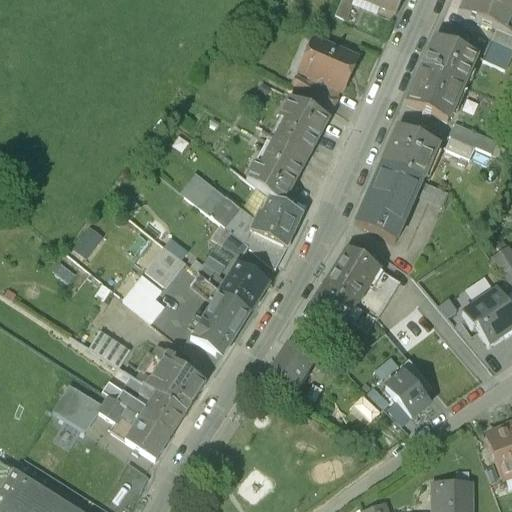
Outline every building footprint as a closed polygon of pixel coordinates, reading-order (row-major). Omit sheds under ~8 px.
[(353,1),(351,0),(341,0),(333,19),(343,23),(353,1)] [(402,0),(351,0),(353,1),(395,18),(402,0)] [(511,32),(511,0),(464,0),(458,16),(509,39),(511,32)] [(474,59),(434,42),(422,71),(462,88),(474,59)] [(511,54),(490,44),(482,63),(503,72),(511,54)] [(353,62),(314,45),(300,78),(308,81),(339,95),(353,62)] [(462,88),(422,71),(406,107),(446,125),(462,88)] [(339,95),(308,81),(299,95),(331,114),(338,103),(335,101),(339,95)] [(326,123),(289,103),(278,123),(284,126),(272,148),(303,165),(326,123)] [(437,147),(396,129),(383,159),(384,159),(381,166),(421,184),(437,147)] [(473,150),(450,140),(444,153),(467,162),(473,150)] [(303,165),(272,148),(259,170),(254,167),(245,184),(268,202),(269,203),(281,209),(304,166),(303,165)] [(381,166),(380,166),(353,227),(394,245),(415,197),(421,184),(381,166)] [(448,195),(421,184),(415,197),(442,209),(448,195)] [(243,209),(238,213),(230,223),(231,224),(224,234),(227,237),(241,248),(249,235),(259,215),(261,216),(268,202),(255,192),(243,209)] [(238,213),(214,194),(204,205),(197,213),(218,230),(224,234),(231,224),(230,223),(238,213)] [(196,198),(190,207),(197,213),(204,205),(196,198)] [(268,202),(261,216),(259,215),(249,235),(284,252),(301,218),(281,209),(269,203),(268,202)] [(218,230),(209,243),(219,249),(227,237),(224,234),(218,230)] [(241,248),(227,237),(219,249),(239,262),(245,252),(241,248)] [(162,251),(143,277),(162,292),(181,266),(162,251)] [(400,284),(346,252),(323,289),(354,308),(365,290),(388,304),(400,284)] [(511,255),(511,253),(493,264),(509,288),(511,285),(511,255)] [(201,269),(195,265),(190,273),(196,278),(201,269)] [(266,287),(236,268),(226,284),(201,269),(196,278),(197,279),(218,296),(217,297),(248,316),(266,287)] [(248,316),(217,297),(218,296),(197,279),(190,290),(210,308),(195,334),(215,346),(219,340),(228,346),(248,316)] [(141,281),(121,305),(150,328),(161,314),(151,306),(159,296),(141,281)] [(318,297),(316,296),(303,316),(305,317),(304,318),(335,338),(347,319),(354,308),(323,289),(318,297)] [(498,291),(462,314),(472,329),(476,327),(489,347),(511,331),(511,312),(503,299),(498,291)] [(511,293),(503,299),(511,312),(511,293)] [(373,321),(354,308),(347,319),(367,332),(373,321)] [(123,370),(134,351),(101,332),(90,351),(123,370)] [(312,365),(285,349),(267,377),(294,394),(312,365)] [(204,386),(171,365),(173,362),(154,350),(149,359),(146,357),(135,373),(138,375),(132,384),(154,398),(184,418),(204,386)] [(431,390),(408,362),(399,370),(403,375),(422,397),(431,390)] [(403,375),(384,390),(410,421),(428,406),(422,397),(403,375)] [(154,398),(135,385),(130,392),(138,397),(138,401),(134,406),(136,408),(130,417),(138,423),(154,398)] [(108,389),(101,399),(107,402),(113,392),(108,389)] [(134,406),(113,392),(107,402),(130,417),(136,408),(134,406)] [(184,418),(154,398),(138,423),(168,442),(184,418)] [(130,417),(107,402),(97,417),(115,429),(120,422),(133,431),(138,423),(130,417)] [(94,421),(76,409),(67,426),(84,437),(94,421)] [(168,442),(138,423),(133,431),(123,446),(153,465),(168,442)] [(511,445),(506,431),(484,440),(501,484),(511,479),(511,445)] [(0,467),(0,494),(12,475),(0,467)] [(70,511),(12,475),(0,494),(0,511),(70,511)] [(434,511),(470,511),(470,487),(435,487),(434,511)]
